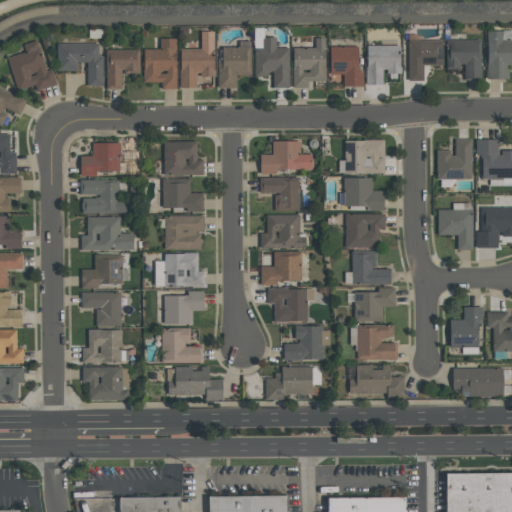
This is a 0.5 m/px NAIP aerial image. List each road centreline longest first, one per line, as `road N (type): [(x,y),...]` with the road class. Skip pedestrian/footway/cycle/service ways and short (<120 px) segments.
road 1 (primary): [(55,448),(511,443)]
road 2 (residential): [(59,130),(77,120),(511,109)]
road 3 (primary): [(511,413),(164,417)]
road 4 (residential): [(59,130),(50,147),(55,436)]
road 5 (residential): [(413,114),(426,362)]
road 6 (residential): [(233,120),(233,296),(244,345)]
